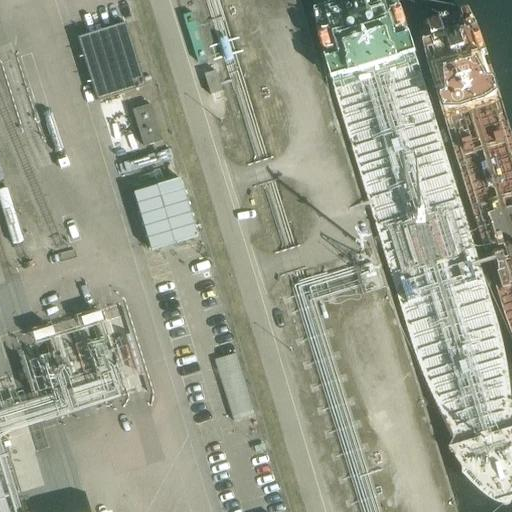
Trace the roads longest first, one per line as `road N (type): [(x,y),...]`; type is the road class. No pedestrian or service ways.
road 1 (unknown): [(242,281),(341,240),(347,208),(326,146)]
road 2 (unknown): [(438,511),(373,319)]
road 3 (unknown): [(212,184),(326,146)]
